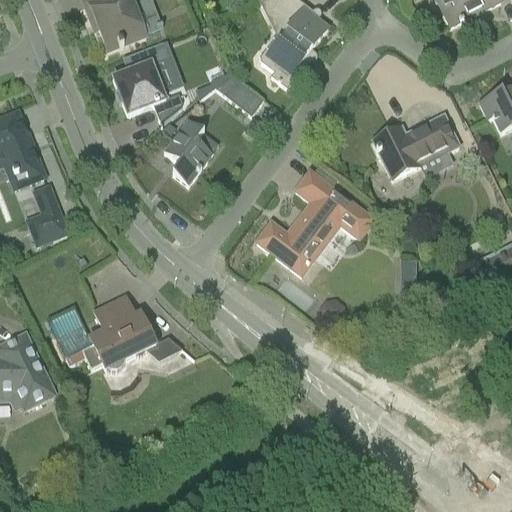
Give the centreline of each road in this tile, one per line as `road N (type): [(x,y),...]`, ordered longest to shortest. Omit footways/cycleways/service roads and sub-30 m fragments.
road 1 (residential): [(184,279),(378,26)]
road 2 (tertiary): [(184,279),(131,223),(85,150),(46,51)]
road 3 (tertiary): [(346,411),(184,279)]
road 4 (tertiary): [(506,511),(388,429),(346,411)]
road 5 (residential): [(378,26),(440,70),(461,74),(511,49)]
road 6 (tertiary): [(346,411),(370,444),(446,511)]
